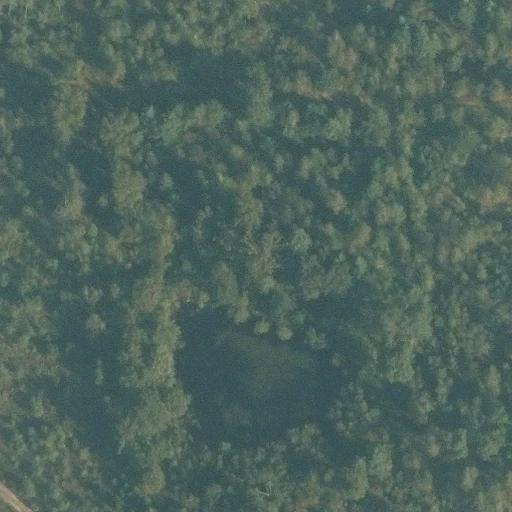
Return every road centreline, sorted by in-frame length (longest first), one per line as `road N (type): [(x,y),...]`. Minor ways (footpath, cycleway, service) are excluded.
road 1 (track): [(439,511),(435,438),(327,98),(0,84)]
road 2 (track): [(327,98),(511,108)]
